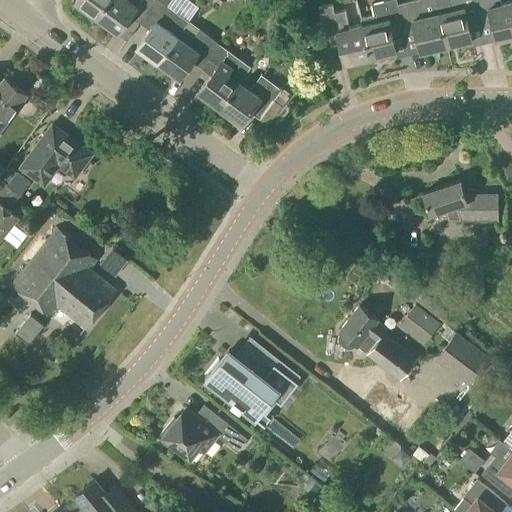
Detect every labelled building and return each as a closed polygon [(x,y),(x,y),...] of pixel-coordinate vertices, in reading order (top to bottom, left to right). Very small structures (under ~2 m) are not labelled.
[(108,0),(76,0),(75,2),(95,17),(108,0)] [(139,23),(155,0),(108,0),(95,17),(116,33),(129,15),(139,23)] [(136,48),(157,63),(177,37),(178,38),(189,22),(168,6),(172,0),(155,0),(139,23),(149,30),(136,48)] [(194,0),(176,0),(171,7),(196,24),(207,9),(194,0)] [(392,38),(404,35),(395,0),(389,0),(371,4),(374,15),(360,19),(362,25),(362,26),(369,58),(395,52),(392,38)] [(438,14),(439,14),(436,0),(415,0),(398,4),(396,0),(395,0),(404,35),(415,32),(420,53),(446,46),(438,14)] [(467,25),(479,23),(474,0),(449,0),(452,11),(439,14),(438,14),(446,46),(471,41),(467,25)] [(511,37),(511,3),(502,6),(500,0),(474,0),(479,23),(491,20),(496,41),(511,37)] [(369,58),(362,26),(350,28),(345,10),(334,13),(333,5),(318,8),(327,46),(340,43),(345,64),(369,58)] [(188,45),(178,38),(177,37),(157,63),(179,79),(191,61),(201,68),(219,44),(200,29),(188,45)] [(314,45),(312,34),(302,36),(305,48),(314,45)] [(238,82),(239,82),(251,67),(219,44),(201,68),(210,76),(198,93),(219,108),(238,82)] [(238,82),(219,108),(240,124),(249,111),(260,119),(268,125),(282,106),(274,100),(282,89),(261,74),(250,90),(239,82),(238,82)] [(0,132),(4,127),(27,96),(4,79),(0,84),(0,132)] [(74,177),(91,153),(53,125),(21,168),(44,185),(59,165),(74,177)] [(339,144),(348,177),(378,169),(369,136),(339,144)] [(0,177),(0,180),(20,196),(31,182),(17,172),(14,176),(6,169),(0,177)] [(0,240),(18,217),(0,202),(0,198),(11,207),(20,196),(0,180),(0,240)] [(461,180),(423,193),(430,214),(447,209),(451,221),(462,221),(499,221),(498,193),(465,193),(461,180)] [(86,327),(116,291),(89,269),(97,259),(58,228),(13,284),(52,315),(59,306),(86,327)] [(447,323),(464,300),(442,283),(428,273),(411,295),(414,298),(447,323)] [(424,344),(440,322),(415,303),(399,325),(424,344)] [(388,328),(377,320),(378,319),(359,305),(339,331),(341,332),(338,336),(338,343),(347,350),(354,348),(357,344),(358,346),(360,344),(360,347),(366,352),(368,351),(367,353),(390,371),(391,369),(401,376),(415,358),(405,351),(405,350),(384,333),(388,328)] [(43,325),(30,315),(15,334),(28,344),(43,325)] [(457,330),(435,359),(470,385),(473,380),(490,394),(508,372),(490,358),(491,357),(457,330)] [(295,383),(290,379),(296,371),(250,335),(234,357),(243,365),(241,368),(233,361),(228,367),(219,360),(204,378),(233,400),(232,401),(239,408),(240,406),(264,425),(265,424),(252,413),(269,392),(280,401),(295,383)] [(409,410),(378,387),(363,410),(401,438),(408,429),(399,423),(409,410)] [(214,431),(221,437),(238,450),(247,438),(231,426),(206,406),(198,417),(185,407),(176,419),(173,417),(161,434),(187,454),(195,444),(201,448),(214,431)] [(419,447),(413,455),(422,462),(428,454),(419,447)] [(469,449),(460,460),(474,472),(483,460),(469,449)] [(511,453),(504,463),(496,457),(483,474),(505,491),(511,481),(511,453)] [(115,483),(104,491),(95,480),(75,496),(87,511),(137,511),(138,511),(115,483)] [(497,511),(492,507),(499,497),(477,480),(454,509),(457,511),(497,511)]
